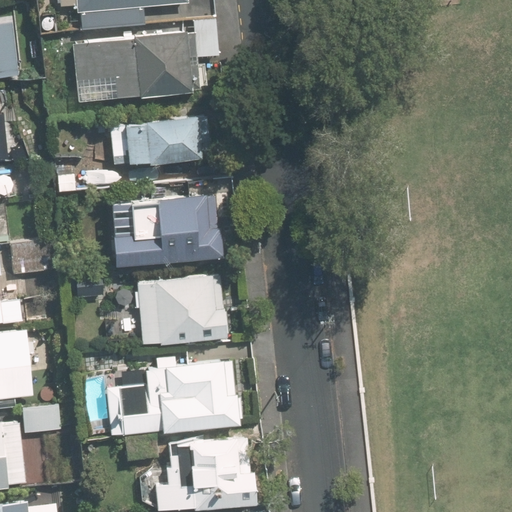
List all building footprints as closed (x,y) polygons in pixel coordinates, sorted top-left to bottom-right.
[(80,6),(81,23),(143,20),(142,0),(144,0),(76,0),(76,7),(80,6)] [(195,62),(194,55),(214,53),(212,27),(128,35),(69,40),(74,96),(134,90),(134,92),(188,87),(188,85),(204,84),(202,61),(195,62)] [(193,114),(192,111),(140,116),(140,119),(115,122),(116,136),(108,136),(110,159),(143,157),(143,158),(196,154),(196,151),(206,150),(204,113),(193,114)] [(103,199),(108,261),(218,252),(216,225),(213,226),(211,195),(201,197),(201,191),(103,199)] [(51,236),(7,240),(10,271),(55,266),(51,236)] [(95,271),(72,273),(73,293),(97,292),(95,271)] [(154,339),(221,335),(216,272),(150,277),(150,280),(133,281),(137,339),(154,338),(154,339)] [(0,319),(18,317),(16,297),(0,298),(0,319)] [(219,361),(218,357),(160,363),(160,367),(141,369),(142,381),(133,382),(132,371),(119,372),(120,384),(102,386),(101,376),(84,378),(88,424),(106,422),(106,431),(157,426),(157,428),(235,421),(229,361),(219,361)] [(56,400),(19,405),(22,431),(59,427),(56,400)] [(0,420),(0,485),(2,485),(1,480),(22,478),(15,419),(0,420)] [(142,432),(122,435),(124,456),(145,454),(142,432)] [(191,500),(191,503),(252,497),(250,469),(236,470),(232,432),(188,437),(187,434),(166,436),(168,462),(165,462),(167,479),(153,481),(155,503),(191,500)] [(0,499),(0,511),(24,511),(23,497),(0,499)]
